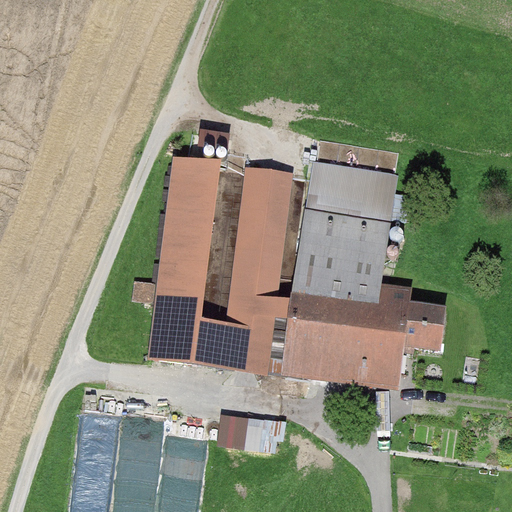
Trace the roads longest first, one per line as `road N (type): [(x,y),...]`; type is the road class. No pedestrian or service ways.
road 1 (track): [(18,511),(217,0)]
road 2 (track): [(385,511),(384,482),(308,416),(203,390),(70,372)]
